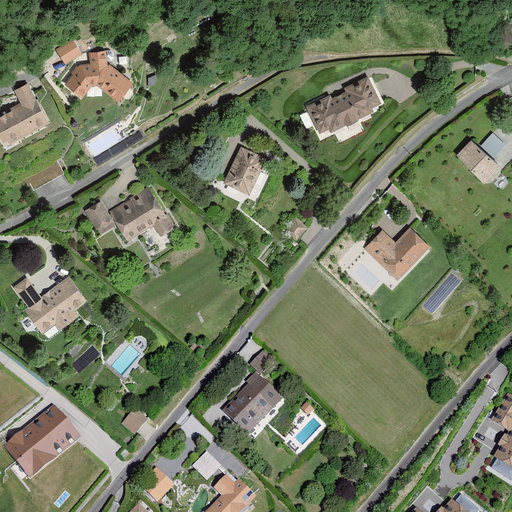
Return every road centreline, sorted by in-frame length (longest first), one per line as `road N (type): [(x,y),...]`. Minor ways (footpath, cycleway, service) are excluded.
road 1 (residential): [(511,79),(408,148),(351,205),(94,511)]
road 2 (residential): [(0,232),(217,104),(310,61)]
road 3 (residential): [(367,511),(511,347)]
road 4 (track): [(310,61),(438,49),(511,54)]
road 5 (unknown): [(220,168),(242,132),(268,132),(309,172),(320,243)]
